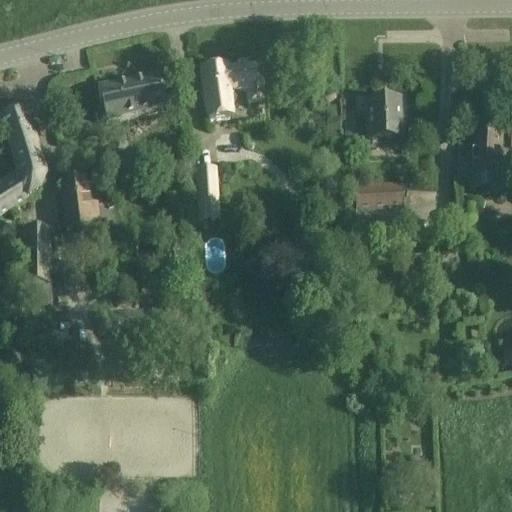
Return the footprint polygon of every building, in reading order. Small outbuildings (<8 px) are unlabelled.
[(263,90),(261,64),(227,67),(227,66),(200,68),(204,112),(208,123),(231,120),(229,92),(247,91),(248,104),(261,103),(260,90),(263,90)] [(156,77),(98,90),(106,126),(165,113),(164,112),(172,110),(171,104),(163,106),(156,77)] [(331,91),(322,97),(328,105),(336,99),(331,91)] [(401,141),(400,101),(365,102),(366,142),(401,141)] [(26,110),(0,117),(0,122),(3,135),(0,135),(0,143),(2,152),(8,151),(14,175),(0,184),(0,219),(37,195),(44,177),(26,110)] [(345,148),(356,147),(354,115),(345,116),(346,127),(344,127),(345,148)] [(326,121),(327,135),(339,134),(339,120),(326,121)] [(502,181),(503,121),(475,120),(475,149),(462,149),(461,180),(502,181)] [(200,223),(216,222),(213,174),(197,175),(200,223)] [(85,180),(66,183),(59,184),(66,233),(100,228),(97,206),(88,207),(85,180)] [(354,190),(357,240),(403,238),(400,188),(354,190)] [(23,308),(50,308),(49,234),(21,234),(23,308)] [(324,255),(340,254),(340,244),(323,245),(324,255)] [(237,246),(230,253),(239,261),(246,254),(237,246)] [(423,285),(423,271),(401,271),(401,285),(423,285)] [(141,317),(105,319),(106,331),(142,329),(141,317)] [(67,335),(43,337),(44,350),(68,348),(67,335)] [(502,372),(511,371),(511,352),(502,352),(502,372)]
